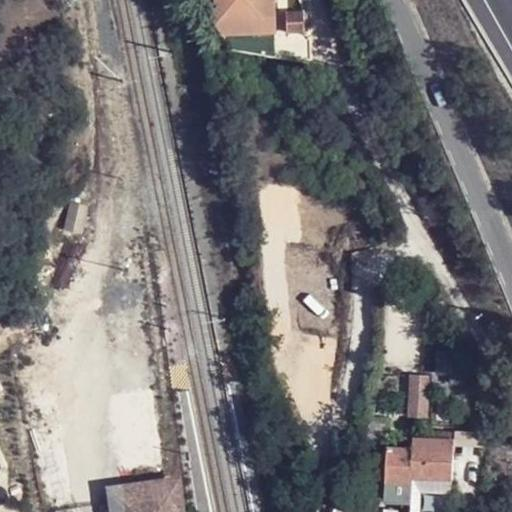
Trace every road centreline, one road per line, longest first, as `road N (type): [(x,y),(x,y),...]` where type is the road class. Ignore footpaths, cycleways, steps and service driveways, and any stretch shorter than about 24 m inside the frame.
road 1 (residential): [(511,395),(400,204),(332,64)]
road 2 (residential): [(511,266),(396,0)]
